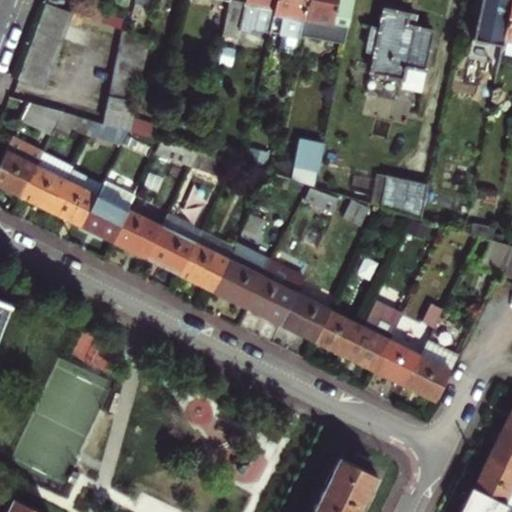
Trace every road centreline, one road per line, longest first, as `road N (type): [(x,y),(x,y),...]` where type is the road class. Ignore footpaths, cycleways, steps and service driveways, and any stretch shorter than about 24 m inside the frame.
road 1 (residential): [(438,454),(0,235)]
road 2 (residential): [(438,454),(485,367),(509,353)]
